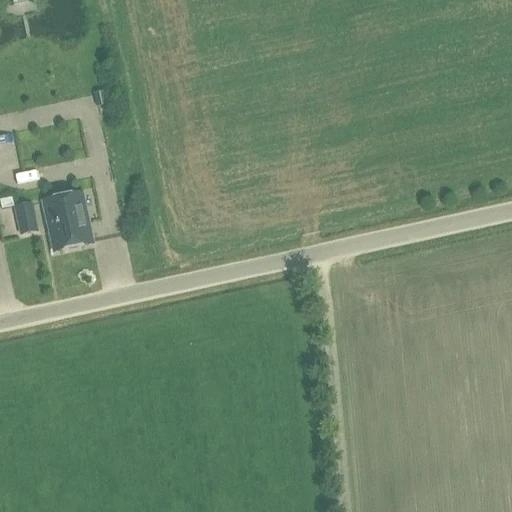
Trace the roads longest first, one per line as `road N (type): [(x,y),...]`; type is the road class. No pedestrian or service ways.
road 1 (unclassified): [(0,319),(511,207)]
road 2 (unknown): [(305,252),(337,511)]
